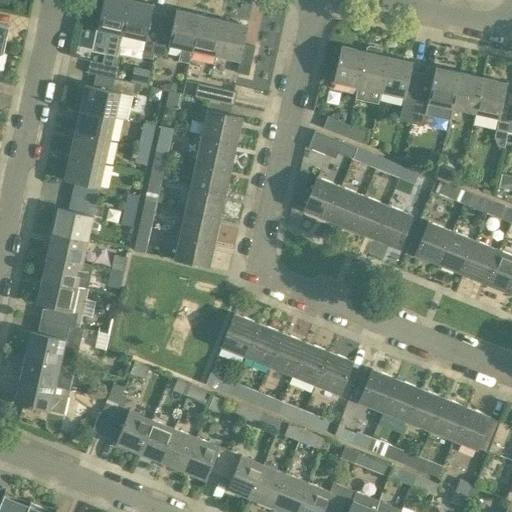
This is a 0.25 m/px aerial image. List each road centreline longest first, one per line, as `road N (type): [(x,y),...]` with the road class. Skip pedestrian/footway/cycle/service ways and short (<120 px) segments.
road 1 (residential): [(160,511),(0,447),(0,246),(53,0)]
road 2 (residential): [(511,373),(262,267),(315,0)]
road 3 (residential): [(511,27),(386,0)]
